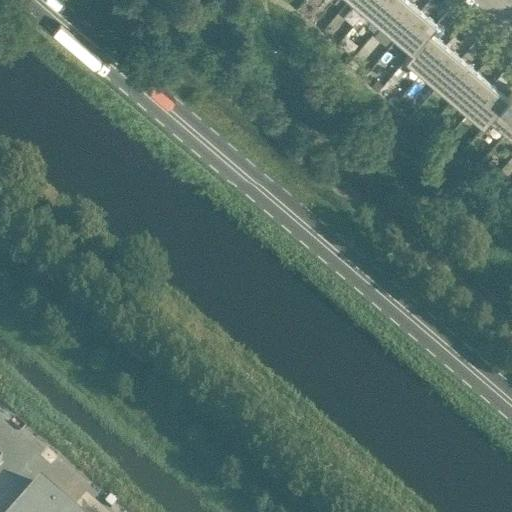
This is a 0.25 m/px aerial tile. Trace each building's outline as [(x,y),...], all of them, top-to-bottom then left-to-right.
[(373,0),(353,0),(365,10),(373,0)] [(400,0),(373,0),(365,10),(381,23),(400,0)] [(421,8),(417,5),(411,0),(400,0),(381,23),(396,36),(421,8)] [(396,36),(412,49),(413,50),(431,29),(437,22),(421,8),(396,36)] [(446,26),(455,15),(447,9),(438,20),(446,26)] [(461,40),(470,29),(463,23),(454,33),(461,40)] [(422,71),(446,42),(431,29),(413,50),(412,49),(405,57),(422,71)] [(477,53),(486,42),(478,36),(469,46),(477,53)] [(437,84),(462,55),(446,42),(422,71),(437,84)] [(493,66),(501,55),(494,49),(485,60),(493,66)] [(453,98),(477,69),(462,55),(437,84),(453,98)] [(508,79),(511,74),(511,64),(509,62),(500,73),(508,79)] [(381,85),(389,75),(380,66),(371,77),(381,85)] [(493,82),(479,70),(477,69),(453,98),(468,111),(493,82)] [(508,95),(495,84),(493,82),(468,111),(483,124),(508,95)] [(511,123),(511,90),(508,95),(483,124),(484,125),(491,117),(506,130),(511,123)] [(71,511),(40,484),(15,511),(71,511)]
